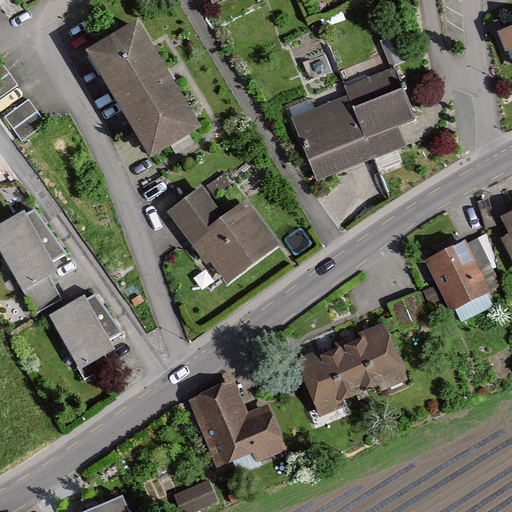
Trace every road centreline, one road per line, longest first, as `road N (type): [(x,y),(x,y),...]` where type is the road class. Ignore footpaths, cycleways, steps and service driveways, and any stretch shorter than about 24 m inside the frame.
road 1 (residential): [(190,375),(106,160),(47,42),(51,17),(75,0)]
road 2 (tertiary): [(190,375),(388,231),(495,166)]
road 3 (residential): [(168,392),(0,136)]
road 4 (tertiary): [(0,504),(168,392)]
